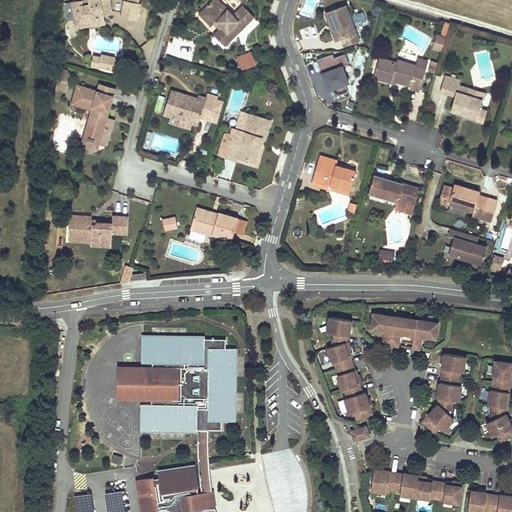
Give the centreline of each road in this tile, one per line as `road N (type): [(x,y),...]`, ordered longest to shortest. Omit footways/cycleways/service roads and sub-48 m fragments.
road 1 (residential): [(279,206),(131,160),(174,0)]
road 2 (residential): [(266,284),(0,310)]
road 3 (residential): [(511,297),(426,286),(266,284)]
road 4 (residential): [(305,106),(511,175)]
road 5 (residential): [(266,284),(278,343),(319,411),(334,456)]
